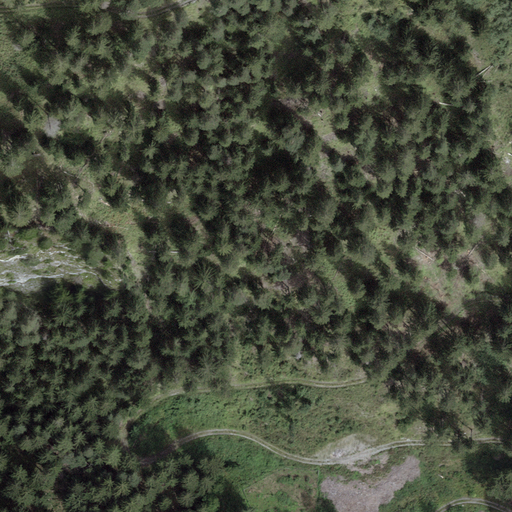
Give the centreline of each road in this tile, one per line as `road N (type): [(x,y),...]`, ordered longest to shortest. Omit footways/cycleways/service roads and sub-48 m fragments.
road 1 (track): [(511,444),(403,443),(325,463),(224,431),(146,461),(132,454),(127,437),(141,412),(168,395),(291,380),(356,383),(466,304),(511,298)]
road 2 (track): [(0,10),(79,5),(139,16),(187,0)]
